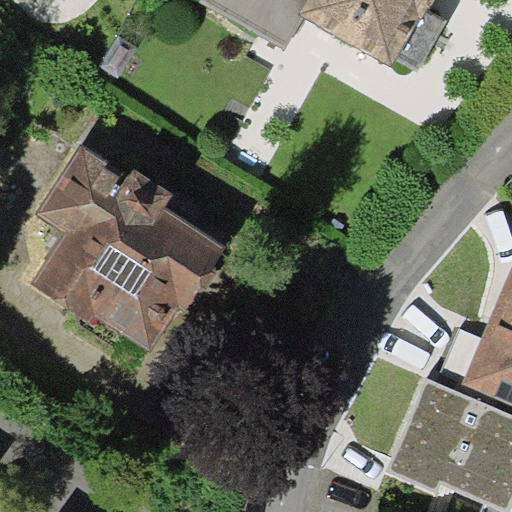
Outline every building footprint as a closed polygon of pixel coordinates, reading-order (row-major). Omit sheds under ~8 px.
[(299,12),(305,0),(200,0),(199,2),(284,50),(305,16),(299,12)] [(434,0),(305,0),(299,12),(305,16),(393,66),(397,60),(426,10),(428,11),(434,0)] [(428,11),(426,10),(397,60),(418,72),(447,22),(428,11)] [(137,47),(118,35),(99,65),(118,77),(137,47)] [(127,172),(82,144),(37,214),(62,230),(28,283),(88,321),(93,313),(163,357),(217,272),(210,268),(224,244),(164,206),(173,192),(131,165),(127,172)] [(511,404),(511,266),(481,337),(462,382),(462,383),(511,404)] [(462,382),(481,337),(460,328),(441,373),(462,382)] [(508,511),(511,503),(511,415),(425,378),(384,472),(435,494),(440,483),(506,511),(508,511)]
